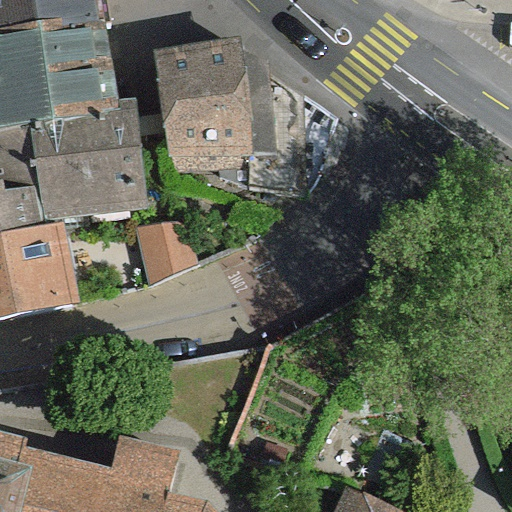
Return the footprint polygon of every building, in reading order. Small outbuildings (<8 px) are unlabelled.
[(116,28),(109,0),(0,0),(0,42),(98,30),(116,28)] [(114,118),(98,30),(0,42),(0,136),(36,131),(114,118)] [(241,51),(160,63),(168,111),(175,154),(226,155),(251,156),(281,157),(276,78),(241,51)] [(281,157),(251,156),(253,170),(256,190),(303,197),(301,94),(276,78),(281,157)] [(134,115),(114,118),(36,131),(47,195),(52,206),(142,195),(134,115)] [(0,136),(0,189),(1,190),(4,201),(47,195),(36,131),(0,136)] [(251,156),(226,155),(227,172),(253,170),(251,156)] [(0,241),(12,239),(4,201),(1,190),(0,189),(0,241)] [(57,229),(52,206),(47,195),(4,201),(12,239),(57,229)] [(185,224),(142,229),(156,286),(197,268),(185,224)] [(57,229),(12,239),(28,318),(74,308),(58,235),(57,229)] [(12,239),(0,241),(0,323),(28,318),(12,239)] [(413,448),(388,436),(376,461),(402,473),(413,448)] [(0,511),(198,511),(172,505),(180,463),(121,449),(113,480),(25,458),(28,451),(0,443),(0,511)] [(345,511),(390,511),(355,494),(345,511)]
